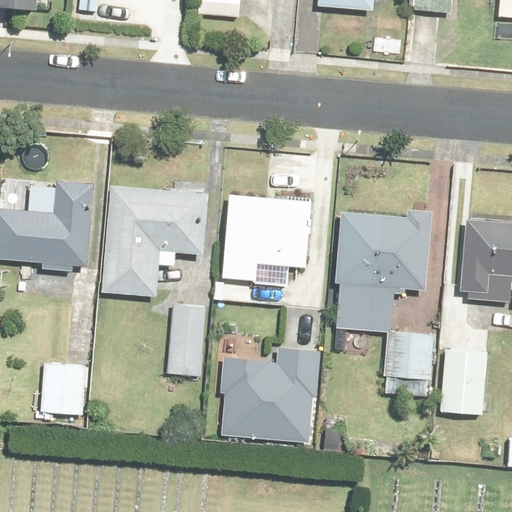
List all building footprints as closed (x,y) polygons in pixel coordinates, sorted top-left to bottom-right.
[(352,0),(288,0),(285,28),(348,36),(352,0)] [(422,0),(387,0),(385,27),(421,30),(422,0)] [(508,0),(470,0),(471,37),(508,37),(508,0)] [(152,298),(156,251),(202,254),(207,196),(160,192),(161,185),(106,181),(97,294),(152,298)] [(255,280),(256,263),(306,266),(310,200),(259,198),(259,191),(225,189),(221,279),(255,280)] [(66,203),(28,201),(26,230),(0,228),(0,282),(65,286),(68,233),(65,232),(66,203)] [(418,291),(421,221),(401,220),(342,217),(335,328),(394,332),(396,290),(418,291)] [(175,327),(141,325),(138,396),(172,397),(175,327)] [(294,331),(248,329),(247,379),(293,381),(294,331)] [(407,355),(361,353),(357,413),(404,416),(407,355)] [(460,370),(413,368),(410,435),(457,437),(460,370)] [(58,385),(13,384),(12,431),(57,432),(58,385)]
